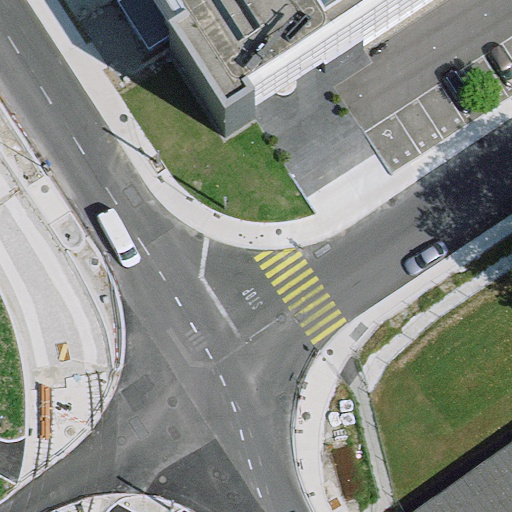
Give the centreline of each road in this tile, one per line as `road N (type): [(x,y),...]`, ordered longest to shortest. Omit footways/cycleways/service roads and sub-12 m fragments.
road 1 (tertiary): [(0,25),(148,251),(210,376)]
road 2 (unclassified): [(511,159),(342,272),(210,376)]
road 3 (unclassified): [(210,376),(21,511)]
road 4 (tertiary): [(210,376),(268,511)]
